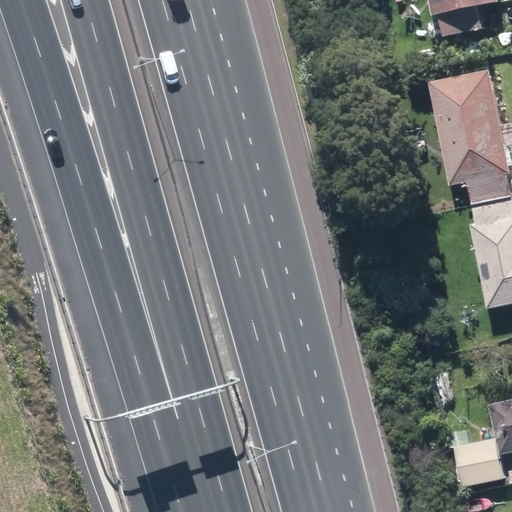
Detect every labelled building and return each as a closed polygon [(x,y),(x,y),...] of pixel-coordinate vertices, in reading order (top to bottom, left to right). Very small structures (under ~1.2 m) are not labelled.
[(438,0),(439,5),(445,4),(449,28),(485,23),(481,0),(438,0)] [(511,150),(498,65),(438,75),(456,179),(473,176),(475,190),(509,185),(506,170),(511,169),(511,150)] [(486,220),(480,222),(495,303),(511,299),(511,190),(482,196),(486,220)] [(511,396),(501,398),(508,444),(511,443),(511,396)] [(504,472),(497,435),(462,441),(469,478),(504,472)]
